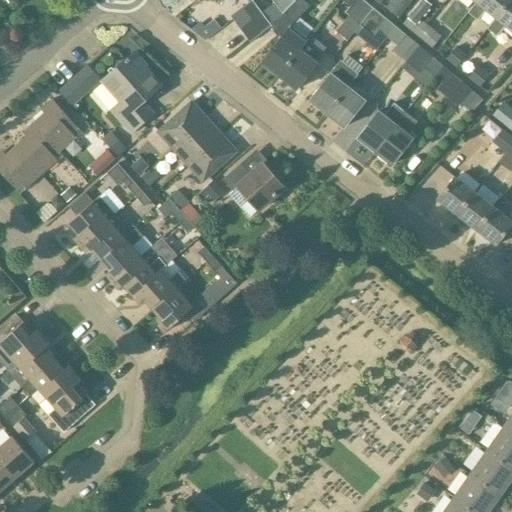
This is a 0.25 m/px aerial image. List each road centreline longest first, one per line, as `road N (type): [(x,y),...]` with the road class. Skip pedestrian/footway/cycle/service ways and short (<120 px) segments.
road 1 (residential): [(511,305),(131,0)]
road 2 (residential): [(0,204),(64,293),(85,298),(139,356),(132,437),(64,497),(42,493),(22,511)]
road 3 (residential): [(0,89),(103,0)]
